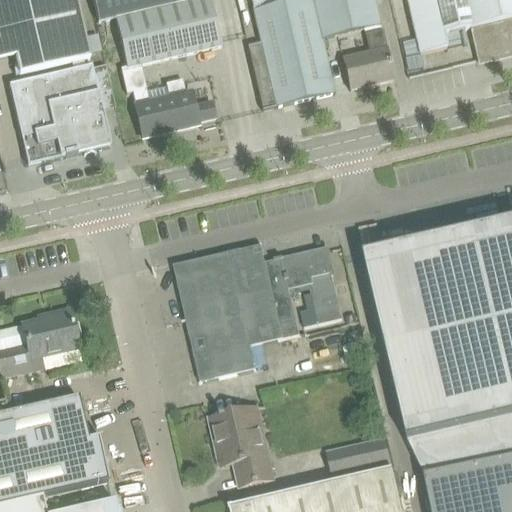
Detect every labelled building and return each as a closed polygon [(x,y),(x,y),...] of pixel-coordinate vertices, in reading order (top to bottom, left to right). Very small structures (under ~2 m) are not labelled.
[(0,0),(0,60),(15,57),(19,76),(90,60),(75,0),(0,0)] [(92,0),(98,26),(117,21),(128,67),(120,69),(127,96),(133,95),(143,140),(198,127),(198,125),(215,120),(211,104),(194,108),(191,94),(184,95),(181,80),(165,84),(166,88),(146,93),(145,89),(146,89),(140,66),(221,47),(210,0),(208,0),(195,3),(194,0),(92,0)] [(250,0),(261,45),(248,48),(262,113),(335,96),(322,41),(379,28),(372,0),(250,0)] [(470,30),(477,63),(511,55),(511,0),(406,0),(419,56),(447,50),(444,36),(470,30)] [(343,60),(345,73),(350,92),(394,82),(383,31),(365,35),(369,54),(343,60)] [(9,87),(24,148),(28,167),(110,148),(92,68),(9,87)] [(511,224),(505,226),(443,241),(443,242),(423,247),(423,245),(414,247),(414,249),(395,254),(394,252),(388,253),(389,255),(369,260),(369,258),(364,259),(409,448),(511,423),(511,224)] [(251,349),(301,338),(291,293),(288,294),(280,262),(266,265),(262,249),(174,269),(201,385),(257,372),(251,349)] [(302,315),(305,330),(342,322),(332,278),(333,277),(327,253),(312,256),(312,254),(280,262),(288,294),(291,293),(312,288),(314,297),(305,299),(309,313),(302,315)] [(53,321),(0,333),(0,372),(2,381),(81,362),(70,313),(52,317),(53,321)] [(355,316),(345,318),(347,327),(357,324),(355,316)] [(359,332),(347,335),(349,343),(360,340),(359,332)] [(0,510),(43,500),(108,485),(98,440),(88,442),(78,399),(0,417),(0,510)] [(234,467),(239,491),(274,483),(258,410),(226,418),(225,416),(220,417),(221,419),(209,421),(220,470),(234,467)] [(334,481),(392,468),(386,442),(328,455),(334,481)] [(511,511),(511,462),(426,480),(432,511),(511,511)] [(402,511),(393,472),(229,510),(229,511),(402,511)] [(0,511),(117,511),(115,504),(79,511),(45,511),(43,500),(0,510),(0,511)]
